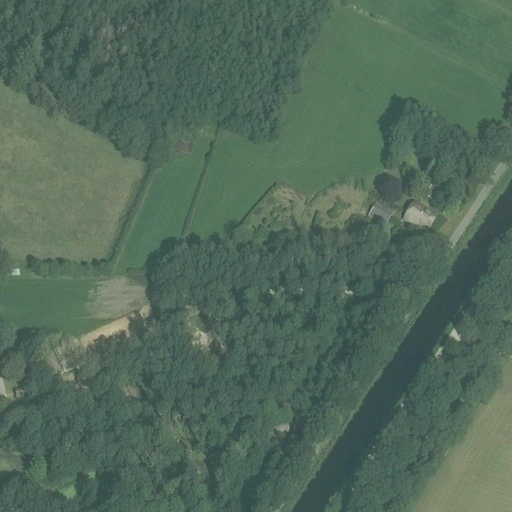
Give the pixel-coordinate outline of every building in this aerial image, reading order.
[(442,177),(432,171),(421,193),(431,198),(442,177)] [(377,201),(368,217),(385,229),(395,212),(377,201)] [(425,233),(437,216),(415,202),(403,219),(425,233)] [(134,326),(131,317),(115,322),(116,324),(110,325),(113,333),(134,326)] [(31,361),(20,362),(23,382),(34,381),(31,361)] [(30,397),(28,388),(14,389),(16,399),(30,397)]
